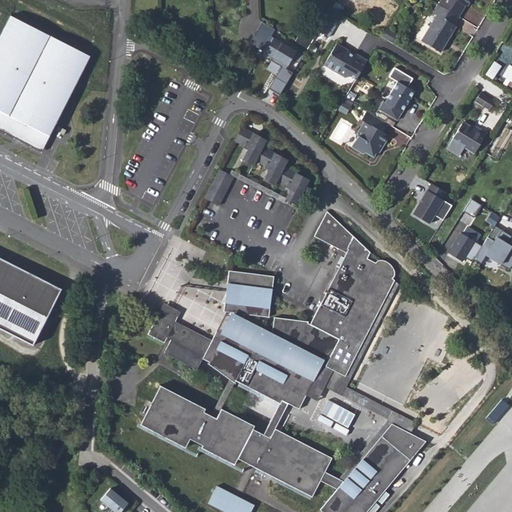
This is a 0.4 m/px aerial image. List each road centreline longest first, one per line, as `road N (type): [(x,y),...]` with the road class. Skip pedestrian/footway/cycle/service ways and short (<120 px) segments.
road 1 (residential): [(160,511),(87,445),(108,269)]
road 2 (residential): [(392,203),(511,0)]
road 3 (residential): [(100,210),(157,240),(236,91)]
road 4 (residential): [(511,348),(379,211)]
road 5 (residential): [(236,91),(282,120),(379,211)]
road 6 (residential): [(124,35),(100,210)]
road 7 (residential): [(236,91),(124,35)]
